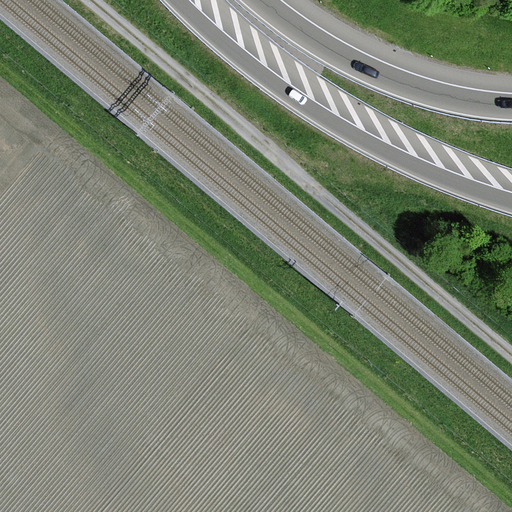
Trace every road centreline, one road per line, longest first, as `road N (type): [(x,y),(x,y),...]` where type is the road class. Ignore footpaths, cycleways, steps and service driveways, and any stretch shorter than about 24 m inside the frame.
road 1 (track): [(88,0),(511,359)]
road 2 (motorway): [(177,0),(315,113),(458,186),(511,202)]
road 3 (motorway): [(511,104),(476,104),(403,84),(328,47),(262,0)]
